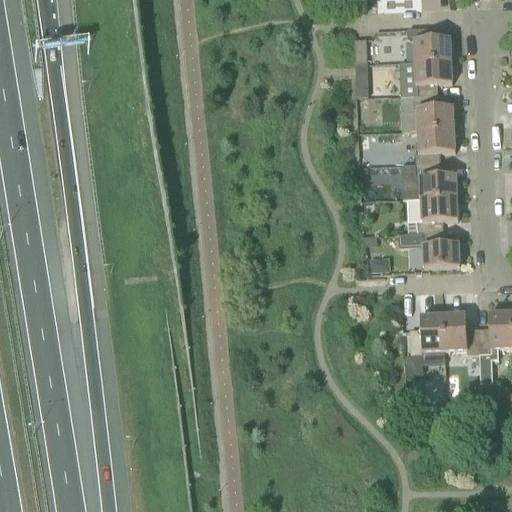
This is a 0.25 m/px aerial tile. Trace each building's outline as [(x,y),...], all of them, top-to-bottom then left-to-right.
[(412,47),(415,47),(416,68),(452,66),(451,43),(439,44),(439,34),(408,35),(408,44),(412,47)] [(355,45),(356,70),(368,70),(367,45),(355,45)] [(416,68),(400,68),(401,102),(412,102),(438,101),(438,90),(453,89),(452,66),(416,68)] [(356,80),(357,102),(369,102),(368,80),(356,80)] [(412,102),(413,114),(405,114),(407,136),(418,136),(455,134),(454,112),(439,112),(438,101),(412,102)] [(441,169),(441,158),(456,157),(455,134),(418,136),(419,158),(415,158),(415,170),(441,169)] [(457,180),(442,181),(441,169),(415,170),(416,182),(420,182),(421,204),(458,203),(457,180)] [(458,203),(421,204),(422,226),(418,227),(418,239),(444,238),(443,226),(459,226),(458,203)] [(424,274),(430,273),(460,272),(459,248),(444,249),(444,238),(418,239),(418,240),(398,241),(399,254),(424,253),(424,274)] [(371,278),(391,277),(390,264),(370,264),(371,278)] [(511,353),(511,317),(489,319),(490,334),(479,334),(480,359),(481,389),(492,389),(492,365),(498,365),(498,354),(511,353)] [(445,356),(467,355),(467,360),(480,359),(479,334),(467,335),(467,320),(444,321),(445,356)] [(444,321),(421,321),(422,337),(410,337),(411,362),(405,362),(406,374),(419,374),(419,362),(423,362),(423,367),(445,367),(445,356),(444,321)]
